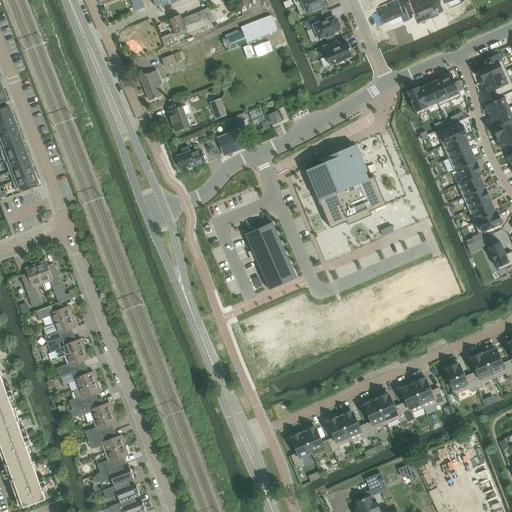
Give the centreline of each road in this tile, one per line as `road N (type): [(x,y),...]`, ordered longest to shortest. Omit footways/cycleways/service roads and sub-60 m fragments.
road 1 (residential): [(174,511),(66,227)]
road 2 (residential): [(250,437),(511,324)]
road 3 (unclassified): [(260,154),(322,291),(429,245)]
road 4 (residential): [(66,227),(0,46)]
road 5 (residential): [(511,193),(457,52)]
road 6 (residential): [(260,154),(386,82)]
road 7 (secondary): [(69,0),(119,122)]
